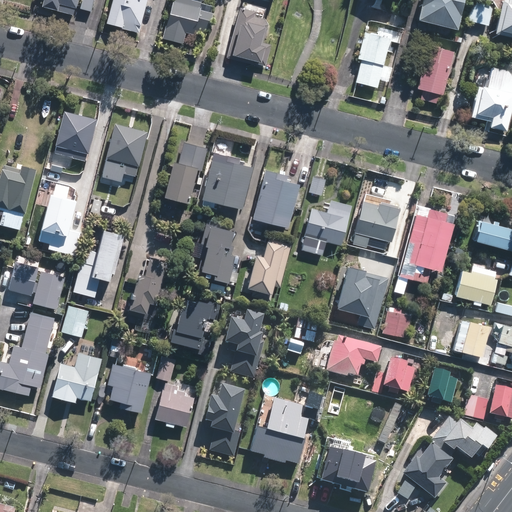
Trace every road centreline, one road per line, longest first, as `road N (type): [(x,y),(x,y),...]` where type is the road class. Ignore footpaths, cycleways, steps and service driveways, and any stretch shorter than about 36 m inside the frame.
road 1 (residential): [(0,40),(511,171)]
road 2 (residential): [(0,440),(279,511)]
